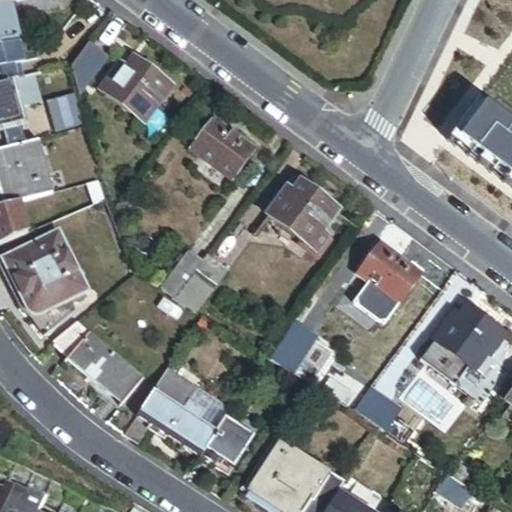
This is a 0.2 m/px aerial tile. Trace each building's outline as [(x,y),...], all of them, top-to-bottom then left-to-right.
[(0,0),(0,51),(16,48),(6,9),(14,7),(46,0),(0,0)] [(22,15),(23,20),(60,11),(65,14),(75,0),(46,0),(14,7),(16,16),(22,15)] [(33,80),(38,79),(36,70),(19,74),(18,69),(36,65),(31,44),(16,48),(0,51),(0,88),(7,87),(33,80)] [(77,98),(106,62),(87,48),(70,71),(77,98)] [(153,113),(169,92),(144,73),(135,66),(127,76),(121,71),(102,96),(149,132),(159,118),(153,113)] [(39,108),(33,80),(7,87),(13,114),(39,108)] [(0,133),(17,130),(13,114),(7,87),(0,88),(0,133)] [(53,135),(78,128),(71,99),(46,105),(53,135)] [(511,130),(484,110),(460,143),(511,181),(511,182),(511,130)] [(191,155),(230,186),(254,155),(237,142),(214,125),(191,155)] [(22,151),(17,130),(0,133),(0,136),(1,139),(4,155),(22,151)] [(0,207),(17,203),(51,195),(40,146),(22,151),(4,155),(0,156),(0,207)] [(91,209),(104,204),(98,185),(86,189),(91,209)] [(327,242),(320,237),(336,216),(317,201),(295,185),(271,216),(311,246),(308,250),(320,259),(329,247),(325,244),(327,242)] [(0,246),(26,235),(17,203),(0,207),(0,246)] [(38,320),(84,296),(57,238),(3,265),(21,304),(27,315),(34,320),(38,320)] [(154,289),(174,303),(203,262),(183,248),(154,289)] [(367,288),(398,310),(421,279),(397,261),(379,249),(356,280),(367,288)] [(174,303),(194,317),(223,277),(203,262),(174,303)] [(398,310),(367,288),(353,308),(383,330),(398,310)] [(486,362),(502,340),(481,325),(461,310),(435,344),(483,380),(492,367),(486,362)] [(89,338),(76,328),(52,348),(69,362),(89,338)] [(269,364),(291,377),(312,346),(315,343),(294,328),(269,364)] [(122,409),(143,383),(89,338),(69,362),(67,364),(107,397),(122,409)] [(323,375),(316,369),(326,356),(312,346),(291,377),(311,391),(323,375)] [(176,381),(181,373),(172,367),(166,375),(176,381)] [(229,415),(198,395),(176,381),(166,375),(124,440),(138,449),(153,426),(172,438),(183,445),(188,449),(202,457),(216,436),(224,423),(229,415)] [(323,375),(311,391),(350,416),(351,415),(361,401),(323,375)] [(351,415),(366,425),(381,404),(366,393),(361,401),(351,415)] [(511,395),(503,407),(511,413),(511,395)] [(398,415),(381,404),(366,425),(383,436),(398,415)] [(218,475),(227,480),(252,441),(224,423),(216,436),(202,457),(199,462),(218,475)] [(169,443),(181,450),(183,445),(172,438),(169,443)] [(328,511),(331,508),(344,488),(274,443),(243,491),(275,511),(328,511)] [(447,480),(434,471),(425,485),(438,494),(447,480)] [(404,486),(432,504),(438,494),(425,485),(411,476),(404,486)] [(438,494),(464,510),(474,496),(448,479),(447,480),(438,494)] [(44,511),(0,490),(0,511),(44,511)]
